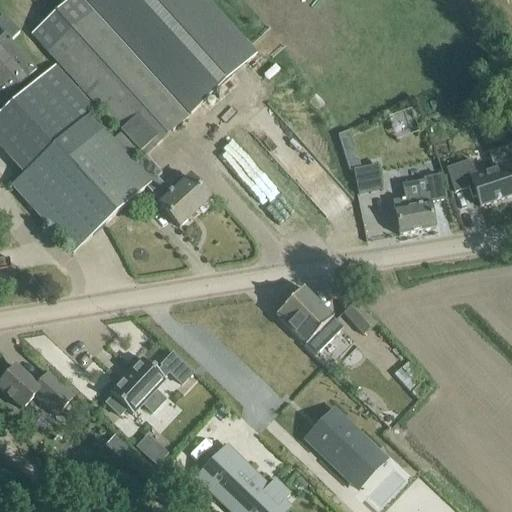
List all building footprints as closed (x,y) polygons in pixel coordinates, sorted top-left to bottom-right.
[(205,0),(71,0),(32,35),(48,53),(50,51),(51,53),(144,159),(146,156),(256,57),(205,0)] [(57,67),(0,117),(0,149),(24,176),(12,187),(25,201),(73,254),(146,188),(161,205),(159,206),(179,229),(210,201),(197,187),(190,179),(172,195),(160,180),(164,176),(146,156),(144,159),(135,167),(91,117),(97,112),(57,67)] [(350,133),(338,138),(344,155),(356,151),(350,133)] [(472,161),(446,170),(448,175),(455,194),(468,190),(468,185),(472,183),(480,208),(511,197),(511,164),(511,163),(511,152),(510,147),(489,154),(494,170),(477,176),(472,161)] [(377,167),(354,172),(359,197),(383,191),(377,167)] [(406,201),(394,203),(396,217),(400,237),(435,230),(431,211),(430,205),(445,201),(440,176),(422,180),(423,183),(403,187),(406,201)] [(303,290),(276,317),(290,331),(320,358),(346,330),(318,304),(303,290)] [(344,314),(364,336),(376,326),(356,304),(344,314)] [(113,398),(106,405),(120,418),(126,411),(133,417),(143,406),(153,415),(165,402),(156,393),(166,382),(163,380),(169,374),(182,386),(193,375),(173,355),(162,367),(164,369),(159,375),(143,360),(110,396),(113,398)] [(0,391),(22,411),(34,398),(56,418),(74,398),(48,375),(37,387),(16,368),(7,378),(5,377),(0,382),(0,391)] [(308,440),(307,441),(360,492),(388,464),(334,412),(333,413),(334,414),(309,441),(308,440)] [(147,436),(136,449),(157,468),(168,455),(147,436)] [(227,449),(197,479),(231,511),(275,511),(283,504),(290,497),(274,482),(268,488),(227,449)]
